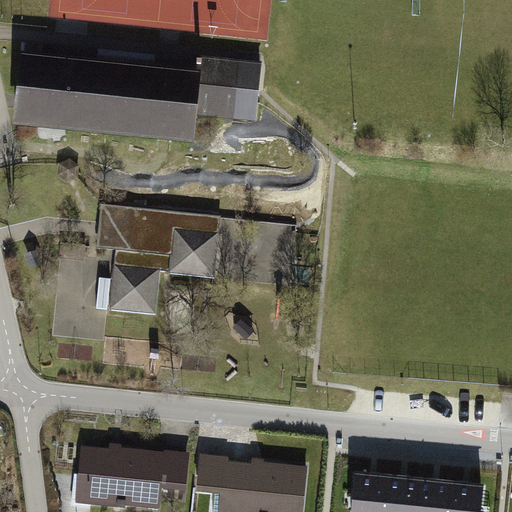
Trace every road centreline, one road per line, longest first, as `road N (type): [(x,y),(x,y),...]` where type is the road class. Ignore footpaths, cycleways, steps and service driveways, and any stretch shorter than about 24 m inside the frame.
road 1 (residential): [(25,384),(511,443)]
road 2 (residential): [(36,511),(25,384)]
